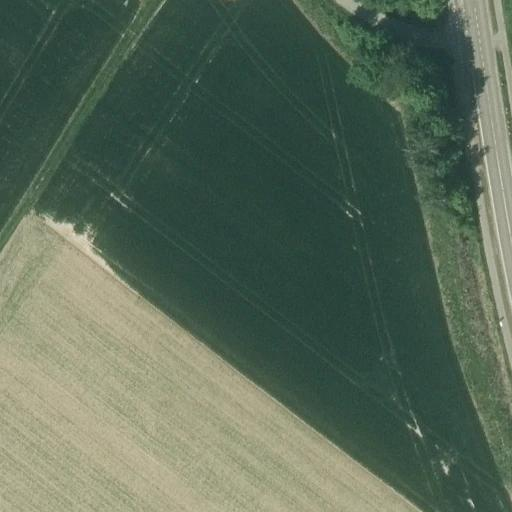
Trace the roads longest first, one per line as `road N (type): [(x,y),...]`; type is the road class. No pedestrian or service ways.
road 1 (track): [(0,221),(154,0)]
road 2 (secondary): [(511,246),(479,39)]
road 3 (unclassified): [(479,39),(396,30),(345,0)]
